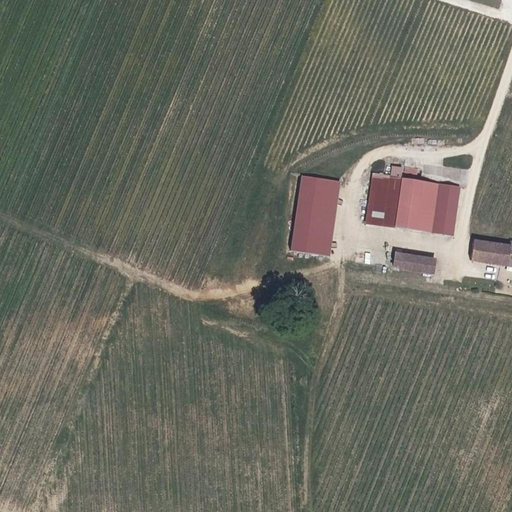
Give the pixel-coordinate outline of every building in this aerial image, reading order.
[(403,178),(404,168),(394,167),(393,177),(403,178)] [(406,167),(405,177),(415,178),(416,168),(406,167)] [(370,225),(437,234),(452,237),(462,186),(393,177),(376,175),(370,225)] [(343,183),(304,178),(295,253),(333,258),(343,183)] [(508,244),(474,239),(470,261),(511,267),(511,240),(508,240),(508,244)] [(389,267),(412,272),(431,276),(432,270),(434,261),(415,257),(392,252),(389,267)]
